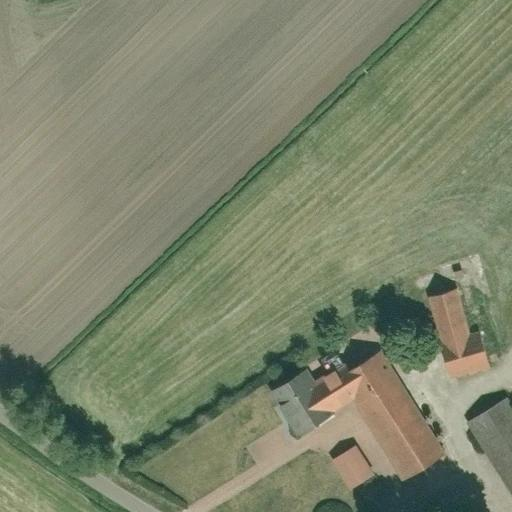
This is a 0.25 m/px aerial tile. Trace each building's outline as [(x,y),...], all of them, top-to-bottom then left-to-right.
[(460,286),(433,294),(457,374),(495,363),(485,330),(475,333),(460,286)] [(351,360),(342,347),(328,356),(336,370),(345,364),(351,360)] [(450,453),(383,348),(348,370),(345,364),(336,370),(320,380),(338,409),(355,399),(407,480),(450,453)] [(311,366),(278,387),(306,430),(338,409),(320,380),(311,366)] [(511,397),(511,395),(473,417),(511,483),(511,397)] [(360,443),(338,457),(358,488),(380,474),(360,443)]
